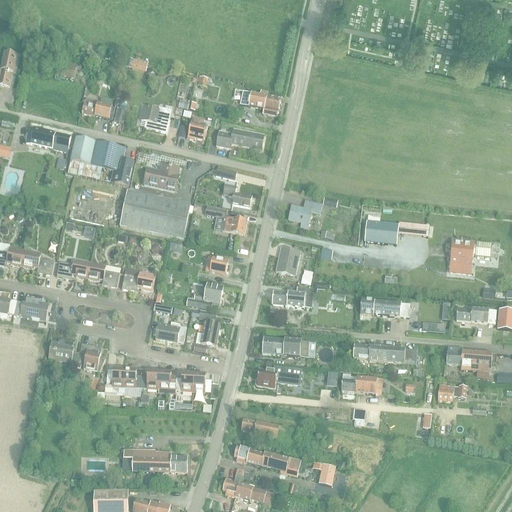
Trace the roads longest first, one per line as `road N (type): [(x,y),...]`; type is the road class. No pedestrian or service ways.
road 1 (residential): [(280,174),(0,110)]
road 2 (residential): [(244,326),(511,350)]
road 3 (residential): [(227,395),(467,412)]
road 4 (residential): [(280,174),(317,0)]
road 5 (residential): [(244,326),(280,174)]
road 6 (residential): [(191,511),(227,395)]
